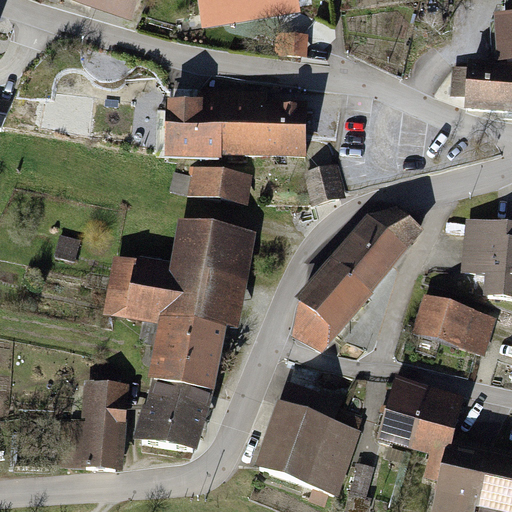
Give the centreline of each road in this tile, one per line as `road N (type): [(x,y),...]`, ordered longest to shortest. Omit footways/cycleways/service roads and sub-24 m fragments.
road 1 (unclassified): [(511,135),(376,86),(199,61),(0,1)]
road 2 (unclassified): [(269,344),(238,431),(207,471),(143,485),(0,496)]
road 3 (unclassified): [(511,169),(352,214),(301,266),(269,344)]
road 4 (residential): [(511,398),(269,344)]
